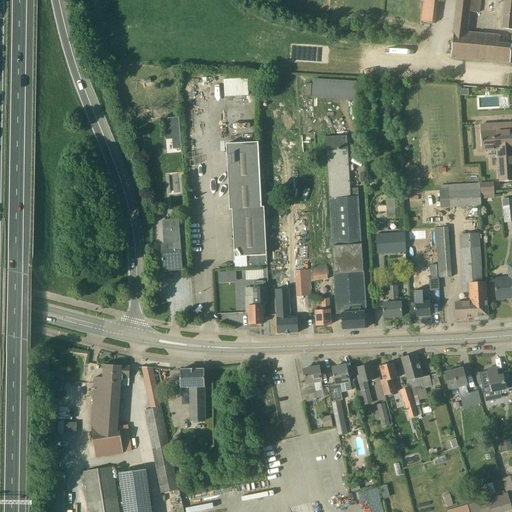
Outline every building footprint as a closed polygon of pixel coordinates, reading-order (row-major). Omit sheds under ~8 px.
[(423,0),(421,21),(436,23),(438,0),(423,0)] [(511,0),(457,0),(451,57),(510,63),(511,45),(499,44),(499,37),(499,35),(469,32),(471,11),(480,12),(481,0),(505,0),(502,29),(511,30),(511,0)] [(224,85),(225,97),(249,95),(248,78),(223,79),(224,85)] [(511,123),(496,124),(497,131),(481,132),(481,126),(482,126),(482,125),(480,125),(482,150),(496,149),(497,158),(498,158),(500,182),(511,181),(511,123)] [(365,328),(365,327),(364,311),(367,311),(359,188),(350,188),(347,136),(326,137),(335,274),(336,314),(341,314),(342,330),(365,328)] [(267,265),(264,207),(261,207),(258,142),(227,144),(230,210),(232,209),(235,257),(247,256),(247,266),(267,265)] [(480,183),(481,193),(495,192),(494,182),(480,183)] [(481,206),(481,193),(480,183),(448,185),(449,192),(440,193),(441,208),(481,206)] [(386,198),(387,219),(404,218),(402,193),(393,193),(394,197),(386,198)] [(503,207),(504,222),(507,222),(511,221),(511,207),(504,207),(503,207)] [(164,270),(182,268),(179,229),(163,230),(164,244),(161,245),(164,270)] [(405,233),(376,235),(377,254),(406,252),(405,233)] [(488,316),(487,306),(486,282),(483,282),(480,241),(480,233),(460,234),(464,293),(469,293),(470,299),(477,299),(478,308),(474,309),(474,317),(488,316)] [(328,280),(328,264),(317,265),(317,266),(313,266),(313,280),(328,280)] [(494,278),(496,289),(496,299),(511,297),(511,265),(507,266),(508,277),(494,278)] [(218,283),(227,282),(227,272),(218,273),(218,283)] [(430,291),(439,290),(440,290),(439,278),(438,278),(433,278),(429,279),(430,291)] [(298,333),(297,316),(292,317),(288,280),(275,282),(278,334),(298,333)] [(264,314),(264,306),(266,306),(265,281),(254,282),(255,306),(248,306),(249,324),(263,323),(263,314),(264,314)] [(402,317),(401,301),(398,302),(398,286),(387,286),(388,302),(383,302),(384,318),(402,317)] [(430,316),(430,301),(423,301),(423,293),(415,294),(417,316),(430,316)] [(331,325),(331,315),(329,299),(322,299),(322,310),(316,310),(317,326),(331,325)] [(456,318),(474,317),(474,309),(478,308),(477,299),(470,299),(470,302),(455,303),(456,318)] [(433,386),(429,376),(423,378),(416,354),(401,357),(406,381),(408,381),(409,388),(415,408),(415,406),(420,405),(419,399),(423,398),(427,396),(425,389),(433,386)] [(397,378),(396,372),(393,363),(380,366),(384,380),(380,381),(384,396),(388,395),(389,397),(393,396),(393,394),(397,393),(393,380),(397,378)] [(374,380),(373,374),(370,364),(358,367),(360,375),(357,376),(361,391),(357,392),(360,404),(368,402),(367,399),(370,398),(368,390),(369,389),(367,382),(374,380)] [(130,366),(114,365),(104,365),(103,378),(94,377),(91,427),(96,458),(124,454),(124,453),(132,451),(128,425),(120,426),(123,386),(129,386),(130,366)] [(351,390),(348,375),(346,365),(332,368),(335,384),(329,385),(332,402),(334,416),(335,415),(336,421),(344,420),(340,401),(342,400),(341,392),(351,390)] [(322,382),(321,376),(319,366),(303,369),(306,382),(299,383),(303,403),(317,400),(314,384),(322,382)] [(501,394),(511,391),(511,385),(509,371),(508,371),(508,373),(498,376),(496,366),(487,368),(493,393),(500,392),(501,394)] [(466,386),(467,386),(463,368),(445,373),(450,391),(458,388),(459,391),(463,409),(481,404),(478,391),(468,394),(466,386)] [(204,387),(204,379),(204,369),(181,370),(181,388),(189,388),(190,422),(206,422),(205,387),(204,387)] [(415,410),(415,408),(409,388),(400,390),(402,403),(405,402),(407,412),(415,410)] [(381,421),(382,421),(384,427),(390,425),(389,419),(390,419),(385,403),(377,405),(381,421)] [(161,406),(144,411),(161,493),(179,490),(161,406)] [(333,427),(332,419),(323,421),(324,429),(333,427)] [(77,431),(77,421),(58,421),(58,431),(77,431)] [(180,442),(182,441),(182,439),(181,437),(180,436),(178,435),(175,436),(174,438),(174,440),(174,442),(176,443),(179,443),(180,442)] [(446,442),(449,450),(458,447),(456,439),(446,442)] [(511,448),(511,446),(511,440),(500,441),(502,451),(511,448)] [(119,511),(113,467),(84,471),(90,511),(119,511)] [(151,511),(146,469),(119,473),(124,511),(151,511)] [(51,511),(66,511),(65,473),(58,473),(58,481),(51,481),(51,511)] [(511,475),(502,478),(506,492),(511,490),(511,475)] [(350,485),(352,492),(360,490),(359,483),(350,485)] [(511,508),(507,493),(477,502),(480,511),(505,511),(511,510),(511,508)]
